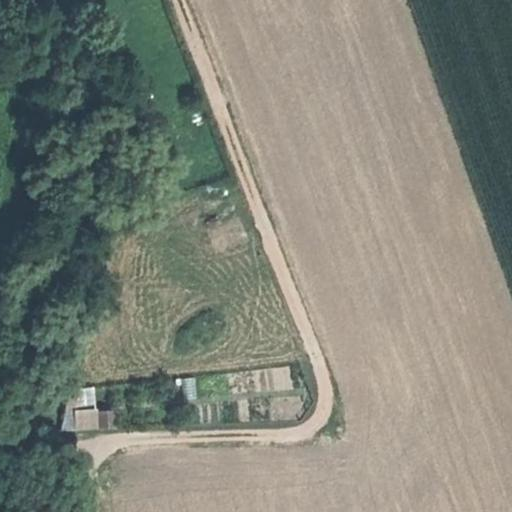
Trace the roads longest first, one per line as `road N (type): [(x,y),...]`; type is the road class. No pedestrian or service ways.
road 1 (track): [(177,0),(327,391),(315,430)]
road 2 (track): [(511,422),(60,441)]
